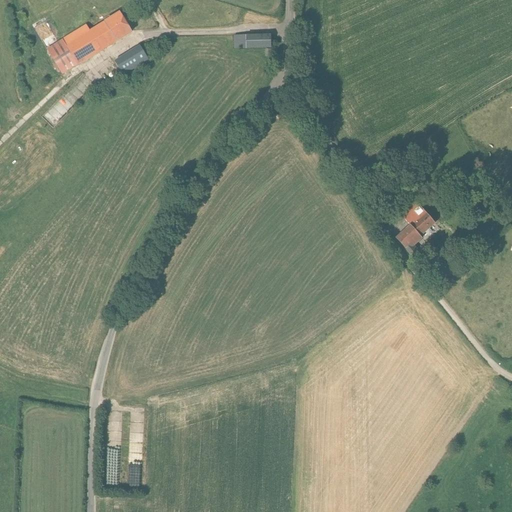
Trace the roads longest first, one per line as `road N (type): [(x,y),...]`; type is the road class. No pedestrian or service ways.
road 1 (unclassified): [(89,511),(98,381),(123,302),(191,185),(286,78)]
road 2 (unclassified): [(511,377),(492,364),(396,248),(286,78)]
